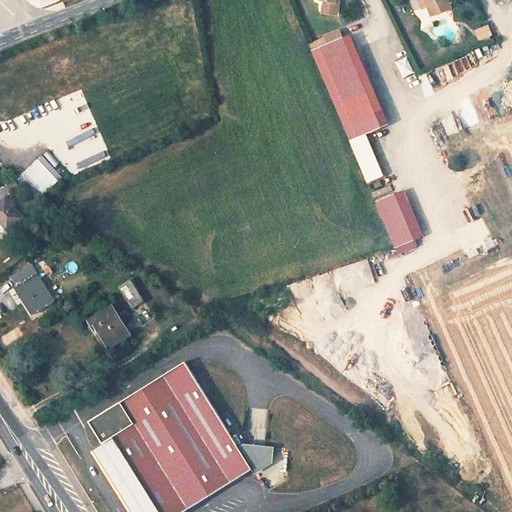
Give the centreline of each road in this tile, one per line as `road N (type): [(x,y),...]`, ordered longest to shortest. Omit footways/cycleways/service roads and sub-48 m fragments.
road 1 (unknown): [(67,421),(202,349),(233,351),(352,427),(375,458),(358,483),(267,511)]
road 2 (unknown): [(405,118),(497,71),(506,38),(486,0)]
